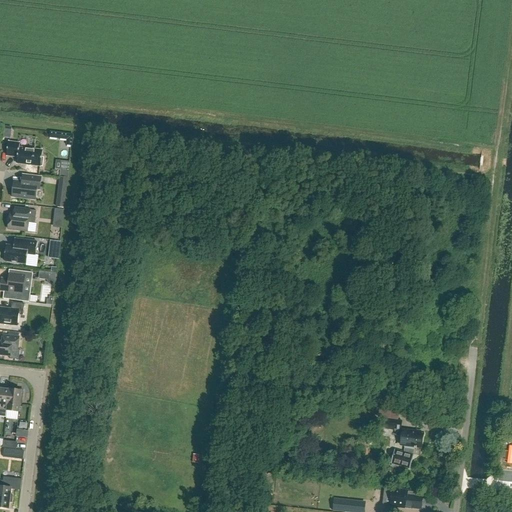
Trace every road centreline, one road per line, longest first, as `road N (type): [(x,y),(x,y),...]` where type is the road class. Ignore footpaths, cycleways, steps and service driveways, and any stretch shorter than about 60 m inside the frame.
road 1 (unclassified): [(455,511),(476,334)]
road 2 (residential): [(22,511),(39,374),(0,369)]
